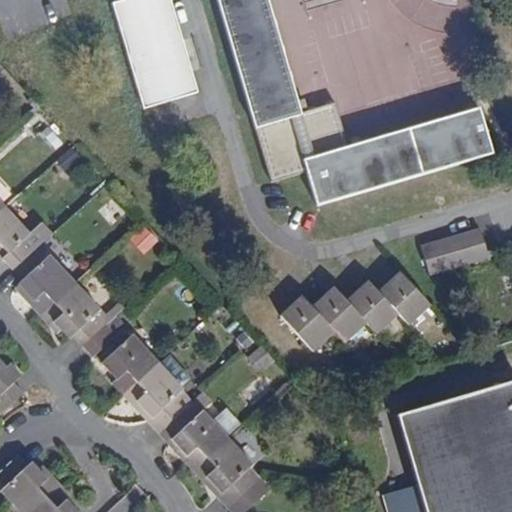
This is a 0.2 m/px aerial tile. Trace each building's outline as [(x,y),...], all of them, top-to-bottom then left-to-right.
[(129,61),(184,45),(170,0),(124,0),(113,4),(129,61)] [(269,0),(217,0),(270,183),(306,172),(317,206),(493,155),(479,108),(347,146),(336,105),(302,115),(269,0)] [(326,87),(326,74),(303,73),(303,86),(326,87)] [(40,135),(57,149),(64,140),(47,126),(40,135)] [(26,240),(32,234),(6,206),(0,211),(0,262),(4,259),(13,270),(36,249),(26,240)] [(144,252),(158,243),(146,226),(133,235),(144,252)] [(490,258),(481,228),(422,246),(430,275),(490,258)] [(36,229),(32,234),(26,240),(36,249),(45,241),(36,229)] [(40,315),(76,282),(52,255),(44,260),(36,249),(13,270),(24,281),(20,283),(34,299),(30,303),(40,315)] [(380,293),(398,314),(409,326),(430,306),(401,274),(380,293)] [(348,300),(367,323),(377,335),(398,314),(380,293),(369,281),(348,300)] [(107,327),(98,316),(102,310),(76,282),(40,315),(51,327),(55,323),(70,339),(75,336),(85,347),(107,327)] [(312,308),(335,333),(344,344),(367,323),(348,300),(336,289),(312,308)] [(313,353),(335,333),(312,308),(303,297),(282,317),(313,353)] [(95,358),(127,328),(118,317),(107,327),(85,347),(95,358)] [(113,383),(124,395),(158,363),(133,336),(102,364),(116,381),(113,383)] [(263,345),(248,356),(260,372),(274,361),(263,345)] [(160,366),(179,388),(188,379),(169,358),(160,366)] [(15,384),(21,378),(11,366),(6,368),(0,360),(0,414),(2,416),(24,396),(15,384)] [(158,433),(181,411),(171,400),(182,390),(179,388),(160,366),(158,363),(124,395),(134,406),(137,403),(151,418),(148,421),(158,433)] [(511,511),(511,381),(399,414),(426,511),(511,511)] [(192,471),(228,439),(204,412),(192,423),(181,411),(158,433),(169,444),(172,441),(186,455),(183,460),(192,471)] [(241,478),(252,465),(228,439),(192,471),(202,482),(207,479),(221,495),(218,499),(226,507),(249,488),(249,487),(241,478)] [(18,456),(0,471),(0,478),(7,487),(0,492),(19,511),(33,511),(61,487),(51,476),(46,479),(32,462),(28,465),(18,456)] [(61,487),(33,511),(76,511),(68,502),(71,498),(61,487)] [(229,511),(246,511),(260,500),(249,488),(226,507),(229,511)]
